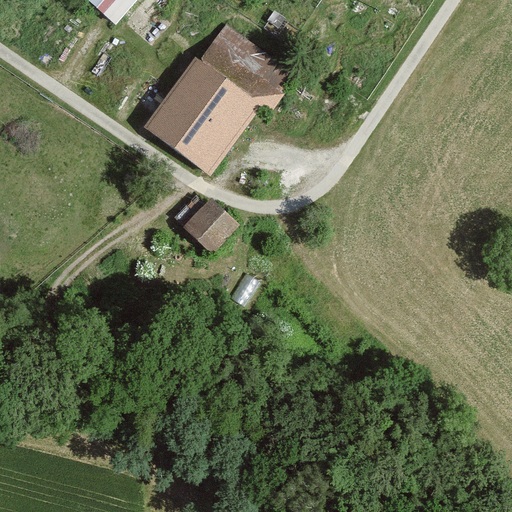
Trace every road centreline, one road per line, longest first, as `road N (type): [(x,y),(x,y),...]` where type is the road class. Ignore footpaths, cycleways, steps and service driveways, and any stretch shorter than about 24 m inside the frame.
road 1 (track): [(453,0),(332,177),(279,206),(229,199),(189,179),(0,50)]
road 2 (track): [(189,179),(60,281),(79,343),(137,455)]
